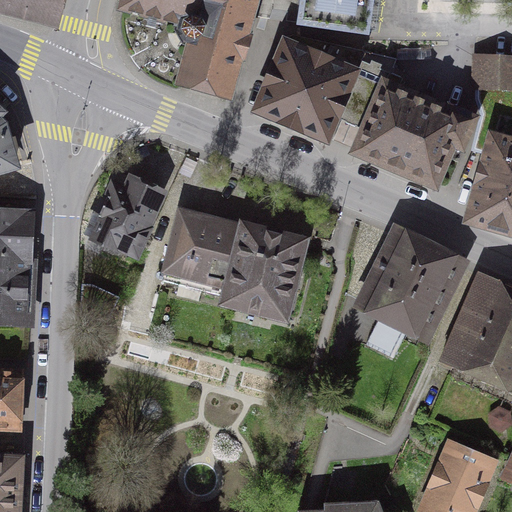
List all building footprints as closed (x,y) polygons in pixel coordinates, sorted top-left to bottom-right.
[(0,0),(0,3),(50,17),(54,0),(0,0)] [(123,0),(122,8),(178,23),(176,30),(184,43),(190,45),(180,81),(229,94),(239,56),(241,56),(246,39),(244,39),(254,0),(303,0),(300,23),(366,33),(370,0),(123,0)] [(385,85),(398,90),(403,79),(359,60),(363,51),(292,35),(289,36),(258,110),(326,138),(338,108),(354,115),(369,121),(385,85)] [(474,88),(477,88),(488,89),(493,57),(475,56),(474,88)] [(488,89),(511,89),(511,58),(493,57),(488,89)] [(357,151),(434,183),(445,157),(458,162),(465,144),(462,143),(471,120),(398,90),(385,85),(369,121),(357,151)] [(511,89),(488,89),(477,88),(477,99),(482,114),(473,149),(489,154),(470,219),(511,231),(511,89)] [(0,169),(14,166),(2,126),(0,123),(0,169)] [(136,256),(163,192),(131,178),(125,189),(113,183),(98,217),(101,219),(93,236),(98,241),(109,246),(114,246),(136,256)] [(180,211),(162,281),(226,297),(225,301),(283,316),(302,242),(244,227),(241,237),(202,227),(205,217),(180,211)] [(0,214),(0,317),(22,318),(27,216),(0,214)] [(456,266),(398,237),(365,303),(423,332),(456,266)] [(440,364),(451,368),(455,358),(511,381),(511,297),(482,285),(451,355),(443,352),(440,364)] [(378,320),(366,344),(390,356),(402,332),(378,320)] [(0,425),(15,426),(17,373),(0,372),(0,425)] [(451,448),(426,506),(440,511),(468,511),(489,465),(451,448)] [(0,511),(11,511),(14,467),(15,467),(15,462),(0,462),(0,511)] [(376,511),(373,503),(341,505),(341,511),(376,511)]
